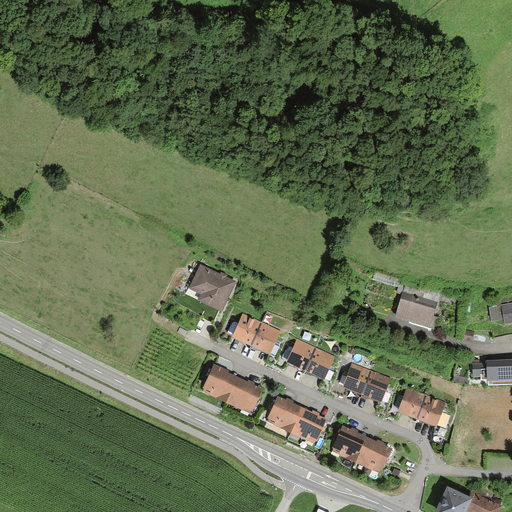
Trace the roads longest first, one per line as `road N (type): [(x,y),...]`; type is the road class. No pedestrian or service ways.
road 1 (tertiary): [(0,321),(396,511)]
road 2 (track): [(370,177),(280,125),(6,0)]
road 3 (residential): [(425,466),(418,439),(187,336)]
